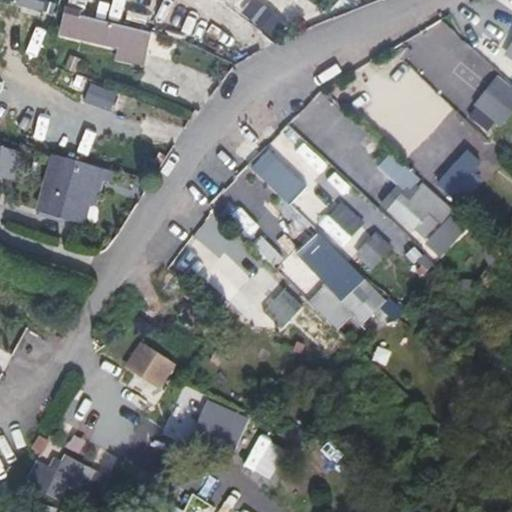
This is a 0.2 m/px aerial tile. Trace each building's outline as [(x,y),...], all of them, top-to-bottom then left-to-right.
[(12,0),(12,1),(41,11),(44,0),(12,0)] [(142,55),(149,31),(64,6),(57,33),(142,55)] [(247,9),(242,16),(265,35),(270,27),(247,9)] [(511,63),(511,37),(501,58),(511,63)] [(511,87),(488,77),(473,111),(505,125),(511,110),(511,87)] [(81,101),(96,107),(103,88),(88,82),(81,101)] [(119,93),(114,105),(133,113),(138,101),(119,93)] [(29,109),(23,133),(36,136),(42,112),(29,109)] [(461,147),(470,138),(447,117),(439,126),(461,147)] [(351,124),(342,134),(363,154),(359,159),(364,164),(377,150),(351,124)] [(382,134),(402,150),(411,140),(390,124),(382,134)] [(262,143),(213,209),(284,261),(309,228),(289,214),(291,212),(371,271),(398,234),(379,220),(360,246),(335,229),(351,208),(262,143)] [(0,176),(9,178),(16,148),(0,144),(0,176)] [(38,211),(91,226),(107,170),(54,155),(38,211)] [(393,184),(375,207),(439,258),(457,236),(440,222),(451,208),(385,155),(374,169),(393,184)] [(431,178),(461,205),(481,182),(452,155),(431,178)] [(373,199),(381,189),(357,169),(349,179),(373,199)] [(348,188),(338,197),(362,222),(372,212),(348,188)] [(360,327),(385,300),(315,233),(302,246),(314,257),(303,269),(321,286),(306,302),(336,331),(349,318),(360,327)] [(252,264),(231,245),(217,259),(193,236),(172,260),(183,270),(189,263),(243,314),(273,282),(253,263),(252,264)] [(403,255),(420,275),(430,267),(414,247),(403,255)] [(282,289),(259,313),(279,332),(302,307),(282,289)] [(138,342),(122,368),(161,391),(176,365),(138,342)] [(126,392),(120,402),(146,417),(152,407),(126,392)] [(194,397),(178,392),(167,429),(183,434),(194,397)] [(196,432),(221,444),(233,416),(208,404),(196,432)] [(75,424),(66,449),(81,454),(90,429),(75,424)] [(269,439),(264,451),(294,462),(299,451),(269,439)] [(100,448),(92,466),(110,474),(118,456),(100,448)] [(73,509),(93,470),(54,451),(35,490),(73,509)] [(252,511),(234,500),(227,511),(228,511),(252,511)]
